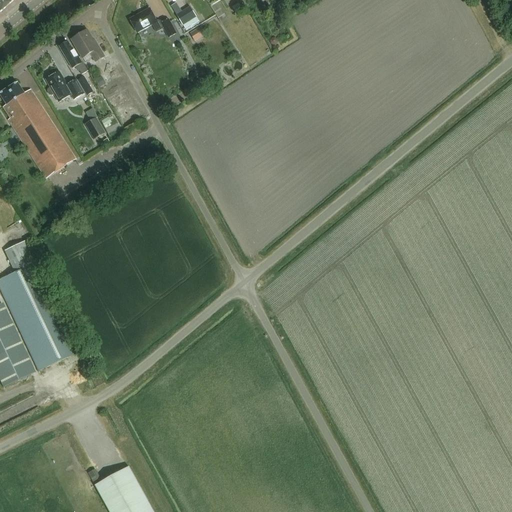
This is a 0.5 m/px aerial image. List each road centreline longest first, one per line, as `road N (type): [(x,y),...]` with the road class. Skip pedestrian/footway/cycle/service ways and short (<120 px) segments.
road 1 (unclassified): [(246,286),(511,64)]
road 2 (unclassified): [(246,286),(95,9)]
road 3 (unclassified): [(0,449),(95,406),(246,286)]
road 4 (unclassified): [(368,511),(246,286)]
road 5 (unclassified): [(0,87),(95,9)]
